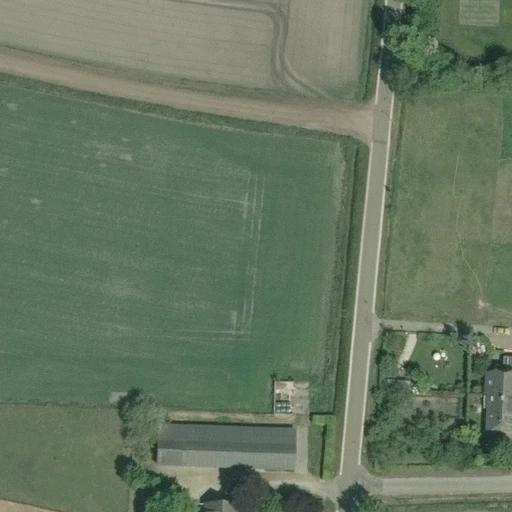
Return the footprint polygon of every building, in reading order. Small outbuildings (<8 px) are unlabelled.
[(511,359),(504,359),(503,374),(487,373),(486,395),(489,395),(511,396),(511,359)] [(301,395),(298,384),(280,387),(282,398),(301,395)] [(511,396),(489,395),(487,432),(511,432),(511,396)] [(164,464),(184,466),(186,428),(156,427),(156,442),(156,463),(164,463),(164,464)] [(186,428),(184,466),(293,470),(295,432),(186,428)]
